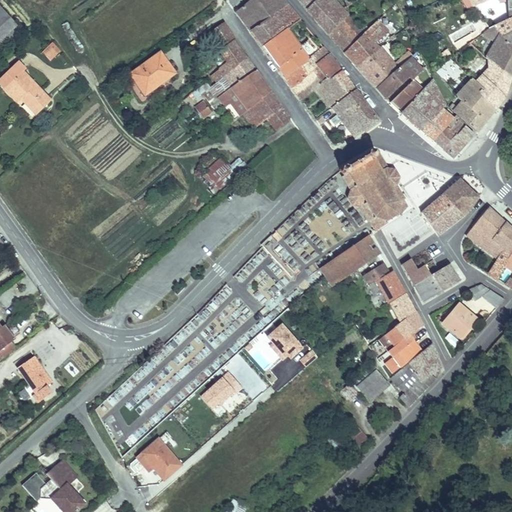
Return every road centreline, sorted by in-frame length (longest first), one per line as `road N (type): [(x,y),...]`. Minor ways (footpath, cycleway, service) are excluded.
road 1 (unclassified): [(127,338),(167,324),(330,161)]
road 2 (residential): [(330,161),(229,19),(237,0)]
road 3 (tertiary): [(324,511),(454,371)]
road 4 (unclassified): [(0,217),(64,304),(88,325),(127,338)]
road 5 (residential): [(391,142),(392,123),(292,0)]
road 6 (residential): [(142,511),(75,403)]
